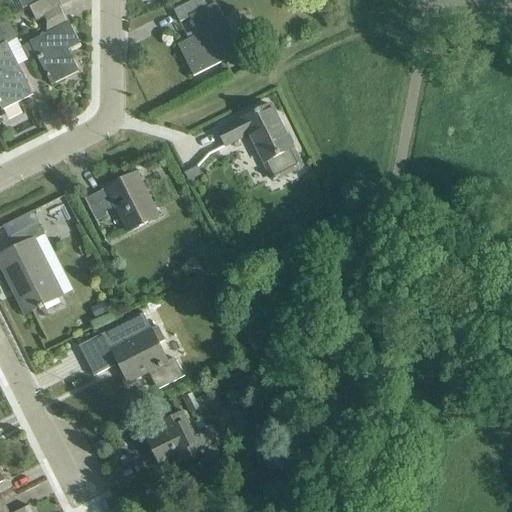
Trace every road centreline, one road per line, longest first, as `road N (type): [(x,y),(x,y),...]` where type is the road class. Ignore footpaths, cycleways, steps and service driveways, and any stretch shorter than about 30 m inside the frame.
road 1 (residential): [(0,180),(84,138),(107,117),(109,0)]
road 2 (residential): [(80,503),(0,344)]
